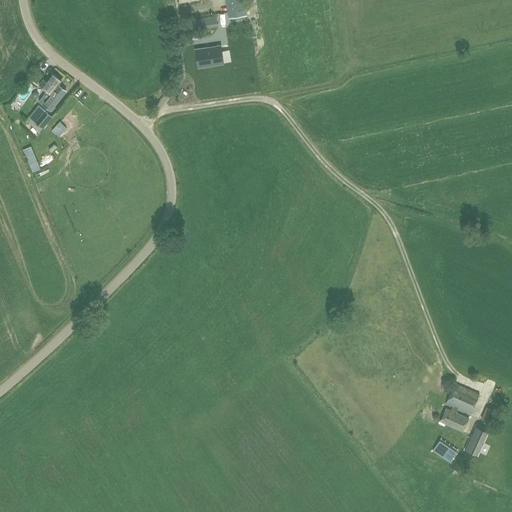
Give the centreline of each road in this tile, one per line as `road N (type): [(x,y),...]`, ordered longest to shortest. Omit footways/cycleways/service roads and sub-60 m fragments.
road 1 (unclassified): [(27,0),(44,44),(156,143),(172,199),(141,257),(0,391)]
road 2 (unknown): [(444,362),(382,214),(277,108),(258,97),(229,100),(173,109),(142,126)]
